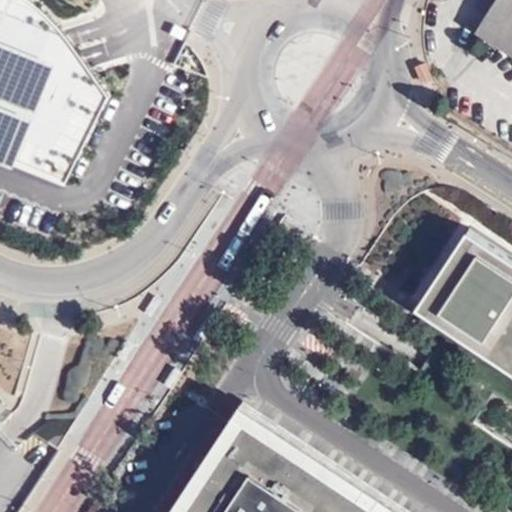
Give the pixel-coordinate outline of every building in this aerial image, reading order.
[(0,0),(0,40),(51,64),(83,0),(0,0)] [(511,0),(500,0),(480,33),(511,53),(511,0)] [(51,64),(0,40),(0,147),(61,179),(105,94),(51,64)] [(511,261),(475,237),(425,312),(511,369),(511,261)] [(422,511),(325,449),(247,397),(170,511),(422,511)] [(158,425),(145,453),(164,462),(177,434),(158,425)]
